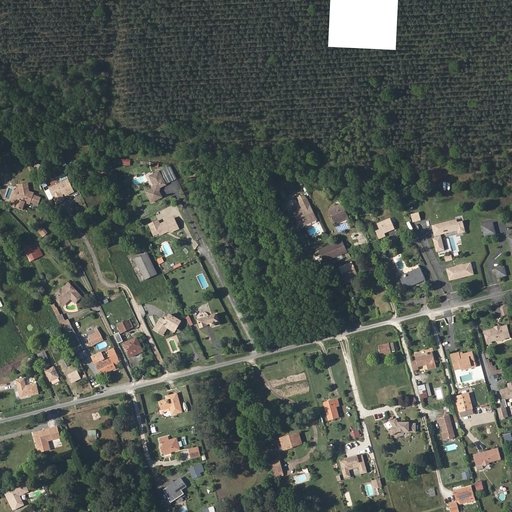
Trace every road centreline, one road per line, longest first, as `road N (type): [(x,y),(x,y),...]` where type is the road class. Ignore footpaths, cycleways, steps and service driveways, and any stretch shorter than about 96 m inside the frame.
road 1 (residential): [(0,422),(511,290)]
road 2 (unknown): [(37,263),(65,312),(100,311),(126,364),(158,486)]
road 3 (unknown): [(203,245),(260,380),(309,423),(307,445),(288,465)]
road 4 (unknown): [(395,320),(444,494)]
